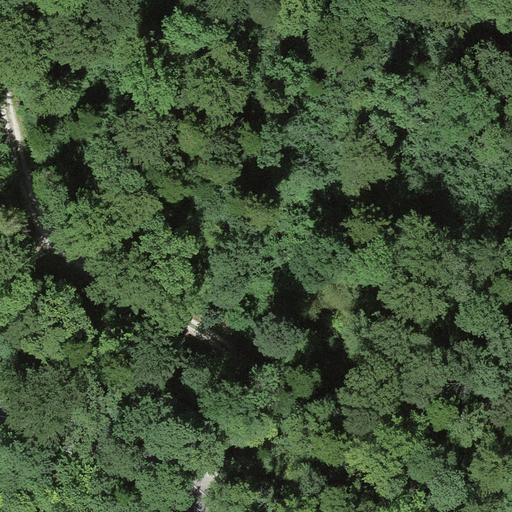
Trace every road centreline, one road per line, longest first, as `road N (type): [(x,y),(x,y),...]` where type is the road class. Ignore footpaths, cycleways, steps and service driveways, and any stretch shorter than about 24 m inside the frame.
road 1 (track): [(0,74),(21,185),(52,242),(243,367),(252,407),(192,511)]
road 2 (tertiary): [(0,423),(97,454),(193,511)]
